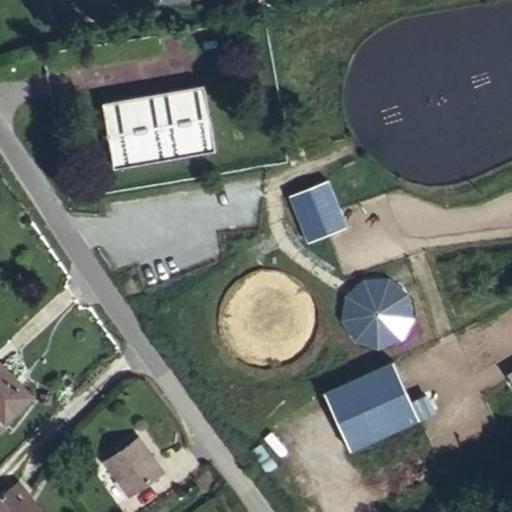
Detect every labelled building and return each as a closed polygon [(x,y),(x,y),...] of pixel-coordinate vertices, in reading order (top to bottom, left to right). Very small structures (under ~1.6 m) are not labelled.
[(62,0),(30,0),(41,25),(68,12),(62,0)] [(202,88),(101,105),(113,172),(213,155),(202,88)] [(29,400),(0,367),(0,419),(4,424),(29,400)] [(160,477),(135,441),(101,464),(125,500),(160,477)] [(35,511),(14,484),(0,494),(0,511),(35,511)]
